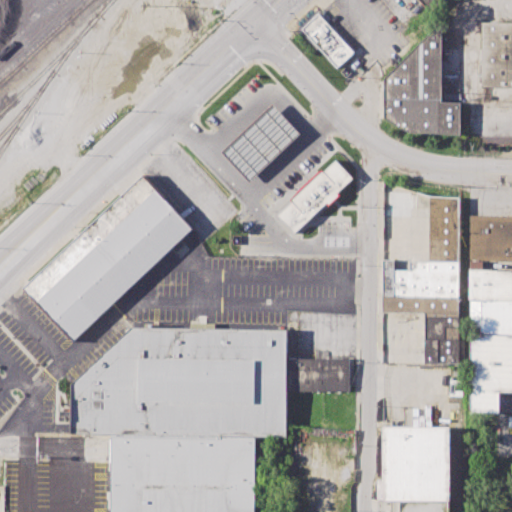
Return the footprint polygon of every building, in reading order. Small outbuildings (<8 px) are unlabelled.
[(418,0),(430,12),(442,0),(418,0)] [(318,14),(302,29),(336,68),(353,53),(318,14)] [(511,24),(482,24),(482,88),(511,88),(511,24)] [(384,119),(384,77),(434,27),(442,27),(441,101),(460,101),(461,136),(403,132),(384,119)] [(300,136),(272,107),(221,154),(249,184),(300,136)] [(353,181),(335,162),(277,217),(295,236),(353,181)] [(25,171),(27,173),(31,169),(38,176),(21,190),(14,181),(25,171)] [(142,179),(24,290),(72,344),(190,232),(142,179)] [(383,180),(382,313),(423,313),(423,364),(460,364),(460,196),(427,196),(383,180)] [(471,218),(511,218),(511,261),(482,261),(482,270),(511,270),(511,390),(498,390),(498,413),(470,413),(471,218)] [(109,511),(110,435),(70,434),(71,384),(132,326),(287,329),(287,355),(351,356),(351,392),(286,391),(285,436),(251,436),(250,511),(109,511)] [(0,383),(15,399),(0,414),(0,383)] [(382,479),(382,427),(451,428),(450,501),(376,501),(376,479),(382,479)]
